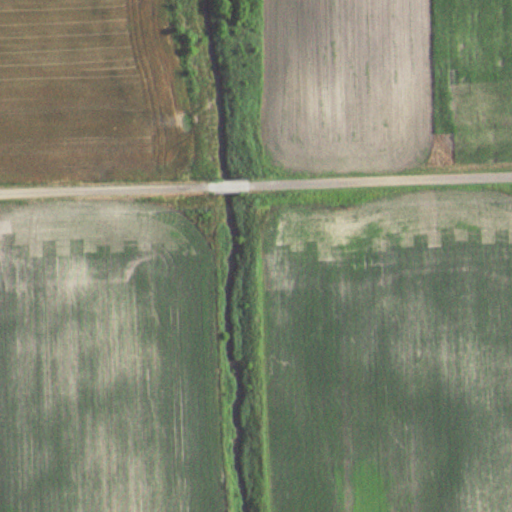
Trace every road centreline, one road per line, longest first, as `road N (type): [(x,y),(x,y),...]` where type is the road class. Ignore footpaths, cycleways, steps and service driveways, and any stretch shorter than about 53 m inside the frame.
road 1 (residential): [(234,186),(511,176)]
road 2 (residential): [(0,193),(216,186)]
